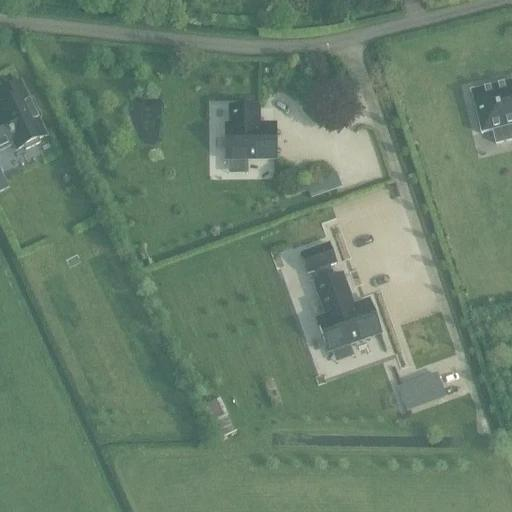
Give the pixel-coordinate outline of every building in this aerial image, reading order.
[(511,82),(470,93),(481,135),(491,132),(494,146),(511,141),(511,135),(510,127),(511,126),(511,82)] [(0,151),(13,145),(16,151),(24,147),(25,151),(39,144),(38,141),(45,137),(37,120),(41,118),(32,100),(29,102),(20,84),(16,86),(15,84),(1,90),(2,93),(0,93),(0,98),(3,105),(0,106),(0,151)] [(275,160),(275,126),(258,126),(258,107),(229,108),(229,126),(225,126),(226,161),(275,160)] [(339,176),(308,182),(311,195),(341,189),(339,176)] [(329,243),(302,252),(309,273),(315,271),(319,282),(315,283),(325,315),(316,318),(327,351),(380,334),(369,301),(353,306),(342,274),(334,277),(330,266),(336,263),(329,243)] [(443,397),(435,374),(397,387),(405,410),(443,397)] [(218,440),(235,433),(220,400),(203,407),(218,440)]
